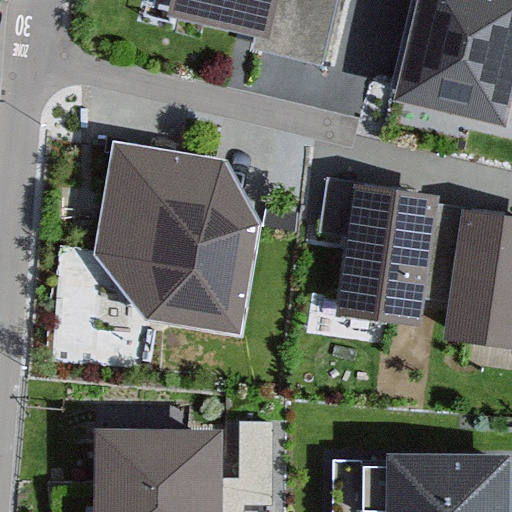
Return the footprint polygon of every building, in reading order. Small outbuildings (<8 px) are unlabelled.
[(273,0),(166,0),(266,27),(273,0)] [(511,90),(511,0),(432,0),(409,85),(507,111),(511,90)] [(223,170),(115,154),(99,265),(168,325),(236,334),(252,224),(223,170)] [(433,196),(356,186),(340,302),(417,312),(433,196)] [(511,216),(467,208),(456,261),(467,263),(455,325),(511,336),(511,216)] [(244,412),(243,453),(272,453),(273,413),(244,412)] [(214,511),(211,431),(103,436),(105,511),(214,511)] [(503,511),(505,470),(403,468),(402,511),(503,511)]
